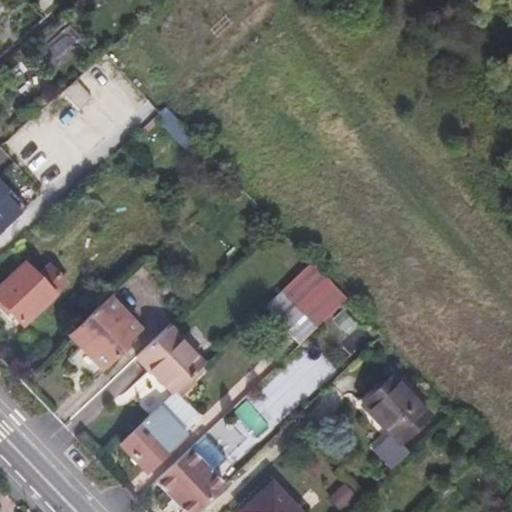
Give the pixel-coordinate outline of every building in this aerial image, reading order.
[(159,121),(186,150),(197,140),(166,106),(161,110),(154,116),(159,121)] [(154,116),(132,136),(136,140),(159,121),(154,116)] [(282,288),(316,326),(345,298),(310,261),(282,288)] [(0,305),(6,311),(20,325),(53,296),(51,294),(34,277),(20,262),(0,282),(0,305)] [(34,277),(51,294),(65,280),(48,264),(34,277)] [(104,300),(64,338),(76,350),(65,360),(87,384),(126,347),(124,343),(135,333),(104,300)] [(137,355),(148,368),(151,366),(174,390),(203,363),(167,325),(137,355)] [(361,404),(397,442),(428,413),(392,375),(361,404)] [(117,444),(144,472),(181,437),(155,409),(117,444)] [(152,482),(181,511),(195,511),(222,486),(187,448),(152,482)] [(239,511),(240,511),(297,511),(269,483),(239,511)]
